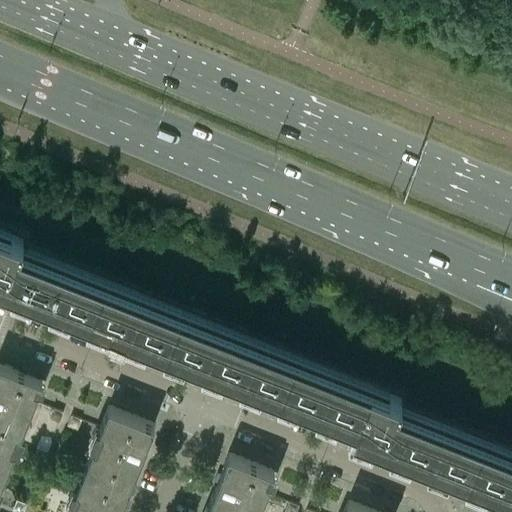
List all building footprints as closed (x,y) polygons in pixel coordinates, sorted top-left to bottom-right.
[(401,395),(20,244),(23,236),(0,227),(0,279),(355,420),(352,428),(511,491),(511,448),(398,403),(401,395)] [(0,432),(17,439),(38,387),(42,388),(45,381),(41,380),(42,377),(0,360),(0,432)] [(108,404),(99,425),(99,426),(103,428),(99,437),(95,435),(84,465),(129,483),(131,480),(133,481),(136,473),(134,472),(141,454),(144,455),(148,443),(145,442),(154,422),(108,404)] [(62,410),(53,407),(49,416),(58,420),(62,410)] [(71,414),(67,423),(77,427),(80,418),(71,414)] [(0,483),(17,439),(0,432),(0,494),(1,492),(0,492),(0,483)] [(37,447),(33,456),(43,460),(46,451),(37,447)] [(216,483),(208,502),(206,501),(203,508),(205,509),(204,511),(256,511),(274,469),(228,451),(220,472),(217,471),(213,482),(216,483)] [(129,483),(84,465),(75,486),(79,488),(75,497),(72,495),(65,511),(121,511),(124,503),(122,502),(125,494),(127,495),(130,487),(128,486),(129,483)] [(16,498),(13,508),(22,511),(26,502),(16,498)] [(382,511),(347,498),(341,511),(382,511)] [(294,511),(298,503),(288,500),(284,509),(291,511),(294,511)]
